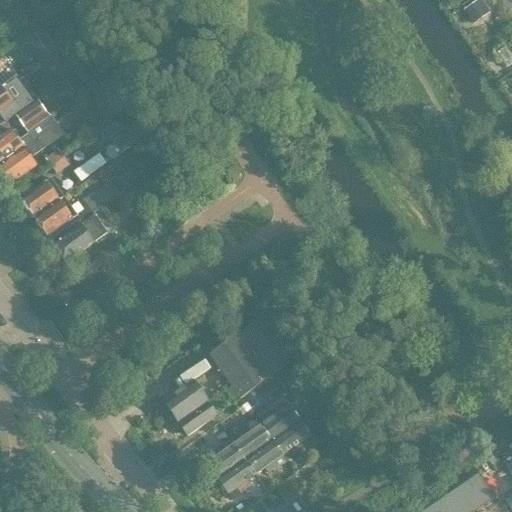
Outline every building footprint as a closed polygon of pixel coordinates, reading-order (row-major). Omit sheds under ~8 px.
[(474,22),(491,10),(483,0),(476,0),(464,9),(474,22)] [(511,45),(495,58),(508,74),(511,70),(511,45)] [(54,66),(62,60),(56,52),(48,58),(54,66)] [(5,87),(0,90),(0,113),(0,114),(6,121),(31,103),(15,80),(5,87)] [(27,127),(43,114),(34,102),(18,114),(27,127)] [(0,167),(34,143),(57,126),(50,116),(26,133),(27,135),(17,142),(10,131),(0,138),(0,167)] [(113,125),(104,131),(110,140),(119,133),(121,132),(115,123),(113,125)] [(62,134),(57,126),(34,143),(0,167),(0,174),(9,187),(36,167),(30,159),(44,149),(43,148),(62,134)] [(52,169),(65,160),(58,150),(45,160),(52,169)] [(132,151),(124,157),(129,163),(132,163),(138,159),(132,151)] [(99,154),(73,173),(80,184),(107,165),(99,154)] [(58,177),(70,168),(65,160),(52,169),(58,177)] [(93,215),(100,210),(114,200),(130,189),(128,186),(133,183),(128,177),(124,180),(119,174),(82,200),(93,215)] [(33,220),(64,198),(50,179),(20,201),(33,220)] [(153,180),(147,183),(152,192),(158,188),(153,180)] [(64,198),(33,220),(46,239),(77,217),(76,216),(83,211),(77,203),(71,208),(64,198)] [(122,212),(114,200),(100,210),(108,222),(122,212)] [(52,247),(65,265),(107,235),(94,216),(80,227),(52,247)] [(288,364),(259,322),(258,321),(254,324),(248,317),(232,328),(237,336),(209,356),(210,357),(212,356),(234,386),(226,392),(235,404),(289,365),(288,363),(288,364)] [(275,379),(280,386),(294,376),(289,369),(275,379)] [(285,393),(294,387),(299,383),(294,376),(280,386),(285,393)] [(193,382),(163,403),(177,423),(187,437),(217,416),(193,382)] [(262,394),(268,401),(276,395),(270,388),(262,394)] [(261,414),(255,418),(256,420),(260,427),(261,426),(272,442),(299,422),(283,398),(261,414)] [(247,405),(239,411),(242,415),(250,410),(247,405)] [(243,439),(234,445),(245,461),(272,442),(261,426),(260,427),(256,420),(246,427),(248,429),(239,435),(243,439)] [(299,422),(272,442),(282,457),(290,451),(293,456),(302,450),(299,445),(310,437),(299,422)] [(320,439),(335,429),(330,422),(315,432),(320,439)] [(340,436),(335,429),(320,439),(325,446),(340,436)] [(345,443),(340,436),(325,446),(328,449),(321,454),(325,459),(331,455),(330,453),(345,443)] [(282,457),(272,442),(245,461),(255,476),(264,470),(267,474),(276,468),(277,469),(286,463),(281,457),(282,457)] [(217,480),(245,461),(234,445),(227,450),(224,446),(212,454),(212,453),(203,459),(207,465),(217,480)] [(255,476),(245,461),(217,480),(228,495),(232,501),(241,495),(240,494),(250,486),(247,482),(255,476)] [(415,511),(476,511),(497,499),(479,472),(415,511)]
